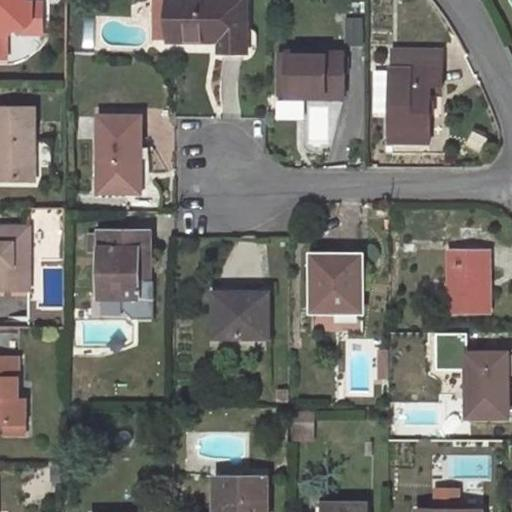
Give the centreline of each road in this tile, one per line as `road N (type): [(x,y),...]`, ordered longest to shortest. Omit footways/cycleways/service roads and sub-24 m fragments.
road 1 (residential): [(220,182),(511,188)]
road 2 (residential): [(452,0),(511,105)]
